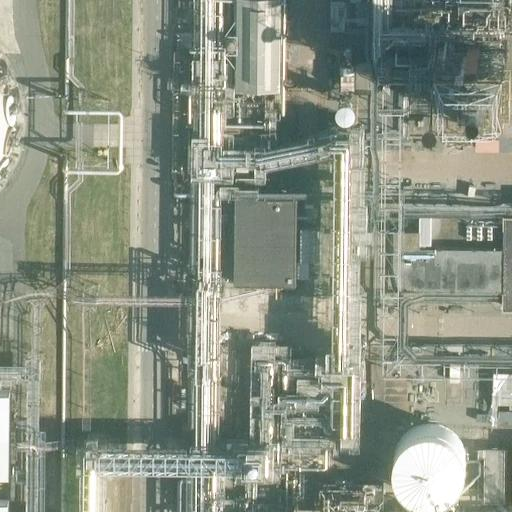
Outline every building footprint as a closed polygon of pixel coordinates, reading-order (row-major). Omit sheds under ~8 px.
[(287,0),(246,0),(243,84),(284,85),(287,0)] [(359,36),(361,0),(350,0),(348,35),(359,36)] [(355,61),(355,85),(376,85),(376,61),(355,61)] [(16,130),(16,119),(16,109),(15,100),(13,91),(9,81),(5,71),(0,62),(0,174),(3,170),(8,158),(12,149),(14,139),(16,130)] [(259,175),(235,175),(235,230),(234,280),(296,281),(296,277),(319,277),(320,193),(258,193),(259,175)] [(418,231),(360,230),(359,288),(503,289),(503,306),(511,306),(511,216),(504,216),(504,249),(418,248),(418,231)] [(0,511),(7,511),(8,499),(0,498),(0,473),(8,474),(9,389),(0,389),(0,511)] [(467,485),(468,477),(468,470),(466,463),(462,456),(457,450),(452,446),(446,443),(440,441),(433,439),(426,440),(418,441),(412,444),(405,449),(400,455),(397,460),(394,469),(393,476),(393,484),(395,491),(399,498),(404,504),(409,508),(414,511),(416,511),(444,511),(449,510),(456,505),(461,499),(465,493),(467,485)]
